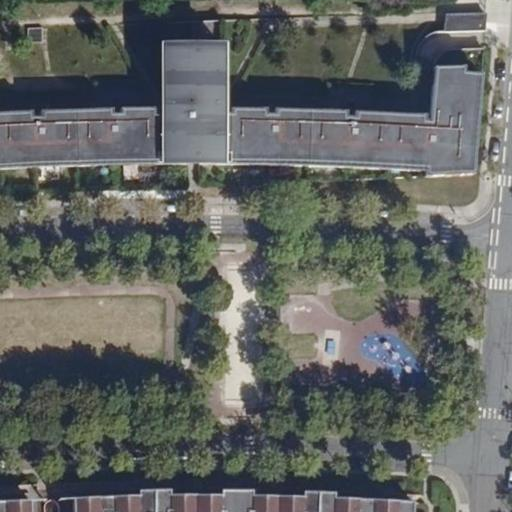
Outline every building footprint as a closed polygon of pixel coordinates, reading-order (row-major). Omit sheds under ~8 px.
[(484,30),(486,12),(447,14),(447,23),(443,23),(443,31),(484,30)] [(158,63),(158,93),(165,93),(165,108),(178,128),(180,128),(181,134),(195,134),(195,128),(201,128),(211,109),(211,94),(219,93),(219,63),(212,63),(211,46),(164,46),(165,63),(158,63)] [(349,119),(349,117),(341,117),(341,119),(322,118),(322,110),(288,109),(289,116),(268,115),(268,114),(261,114),(261,115),(243,115),(242,108),(227,108),(227,113),(227,133),(213,133),(208,138),(209,164),(230,162),(275,163),(343,165),(418,171),(432,172),(432,176),(471,174),(480,74),(458,74),(459,67),(436,67),(435,86),(427,86),(426,115),(420,115),(420,122),(401,120),(401,114),(368,113),(368,120),(349,119)] [(435,86),(436,67),(428,67),(427,86),(435,86)] [(195,165),(209,164),(208,138),(213,133),(227,133),(227,113),(218,113),(219,93),(211,94),(211,109),(201,128),(195,128),(195,134),(181,134),(180,128),(178,128),(165,108),(165,93),(158,93),(158,113),(152,115),(152,133),(163,133),(167,138),(167,164),(182,164),(181,154),(195,154),(195,165)] [(28,116),(11,117),(11,111),(0,111),(0,165),(35,164),(137,163),(167,164),(167,138),(163,133),(152,133),(152,115),(152,107),(135,108),(135,115),(117,115),(116,114),(108,113),(108,115),(89,115),(89,109),(54,109),(55,116),(36,116),(36,115),(28,116)] [(269,108),(268,114),(268,115),(289,116),(288,109),(269,108)] [(322,110),(322,118),(341,119),(341,117),(342,111),(322,110)] [(349,112),(349,117),(349,119),(368,120),(368,113),(349,112)] [(420,115),(401,114),(401,120),(420,122),(420,115)] [(122,494),(73,496),(73,511),(412,511),(412,504),(292,497),(233,495),(122,494)] [(0,511),(28,511),(28,499),(0,500),(0,511)]
